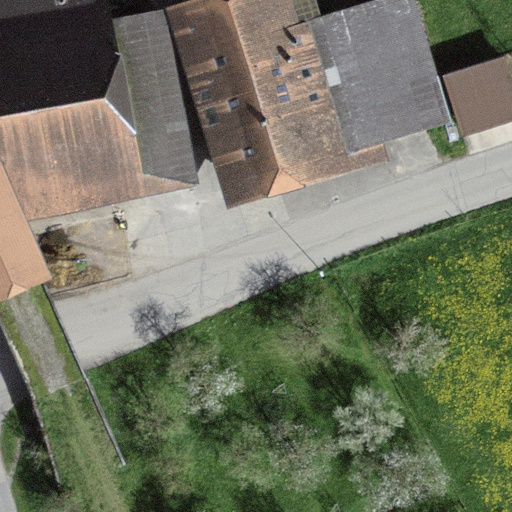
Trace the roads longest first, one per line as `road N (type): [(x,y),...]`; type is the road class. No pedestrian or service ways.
road 1 (tertiary): [(0,346),(511,174)]
road 2 (track): [(249,266),(164,0)]
